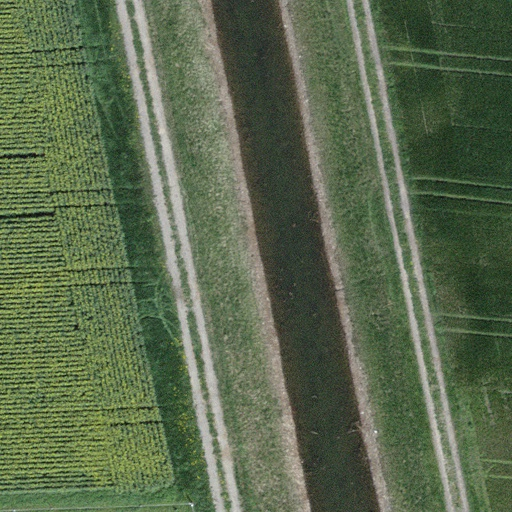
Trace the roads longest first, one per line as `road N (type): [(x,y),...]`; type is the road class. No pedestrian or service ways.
road 1 (track): [(356,0),(458,511)]
road 2 (track): [(124,0),(225,511)]
